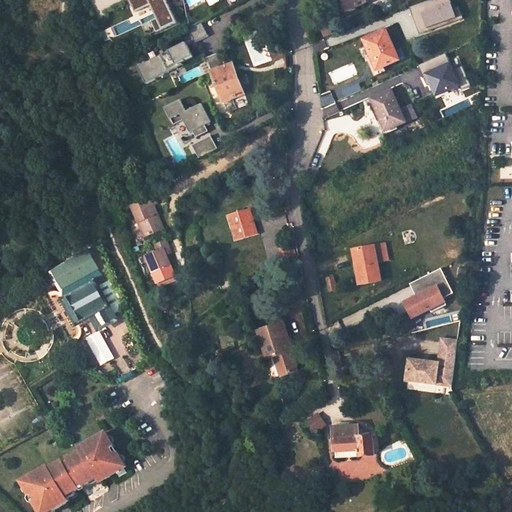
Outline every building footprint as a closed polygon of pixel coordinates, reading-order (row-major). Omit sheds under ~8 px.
[(343,0),(348,10),(372,0),(343,0)] [(450,0),(428,0),(410,7),(419,33),(457,19),(450,0)] [(200,28),(187,34),(193,47),(206,41),(200,28)] [(366,39),(379,70),(401,60),(389,30),(366,39)] [(135,72),(143,89),(179,70),(177,68),(189,61),(182,48),(135,72)] [(245,102),(235,70),(224,74),(219,59),(205,64),(220,110),(245,102)] [(372,98),(383,121),(388,119),(392,127),(407,121),(392,90),(372,98)] [(208,128),(199,109),(184,117),(178,105),(162,113),(171,130),(181,125),(187,138),(190,137),(193,143),(205,137),(202,131),(208,128)] [(214,155),(208,142),(189,151),(196,164),(214,155)] [(144,208),(141,201),(126,209),(130,217),(137,212),(144,208)] [(255,233),(249,207),(226,213),(234,238),(255,233)] [(144,208),(137,212),(130,217),(143,242),(162,233),(154,216),(149,218),(144,208)] [(358,248),(361,269),(364,269),(367,282),(385,279),(382,260),(392,259),(389,242),(379,244),(358,248)] [(145,260),(158,287),(175,278),(165,258),(171,255),(164,243),(153,249),(156,254),(145,260)] [(94,280),(109,272),(97,250),(94,252),(91,248),(68,260),(69,262),(63,265),(71,282),(77,279),(82,287),(94,280)] [(454,292),(441,267),(410,283),(417,296),(408,300),(412,309),(419,305),(422,312),(430,307),(432,311),(447,303),(444,296),(454,292)] [(364,269),(361,269),(358,270),(361,283),(367,282),(364,269)] [(175,278),(158,287),(160,291),(178,282),(175,278)] [(114,315),(125,308),(111,279),(98,287),(114,315)] [(66,300),(96,284),(94,280),(82,287),(61,299),(78,328),(95,319),(94,315),(79,323),(66,300)] [(98,287),(96,284),(66,300),(79,323),(94,315),(95,319),(99,324),(114,316),(114,315),(98,287)] [(422,312),(419,305),(412,309),(408,300),(406,302),(413,316),(422,312)] [(114,316),(99,324),(101,328),(116,319),(114,316)] [(292,349),(294,348),(285,320),(258,328),(266,355),(264,356),(270,377),(297,369),(292,349)] [(435,382),(436,372),(452,374),(457,340),(441,337),(438,361),(408,357),(405,378),(435,382)] [(435,382),(451,385),(452,374),(436,372),(435,382)] [(317,412),(305,421),(313,434),(326,424),(317,412)] [(346,421),(333,422),(335,457),(375,454),(374,435),(362,436),(361,424),(347,425),(346,421)] [(113,449),(104,434),(78,449),(79,453),(68,460),(69,463),(63,467),(61,464),(48,472),(46,469),(21,484),(37,511),(52,511),(62,506),(68,503),(65,499),(81,490),(84,494),(98,485),(124,469),(116,456),(114,458),(110,451),(113,449)]
